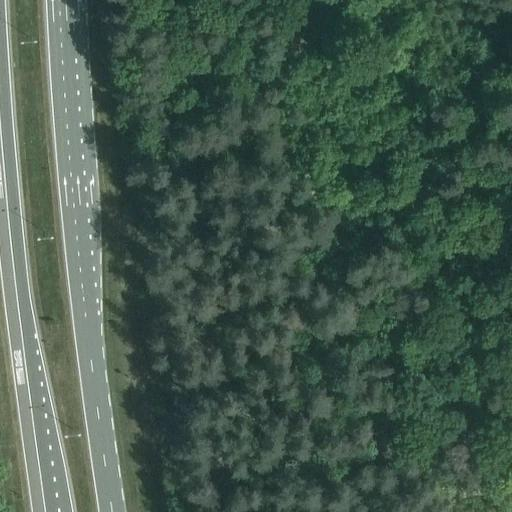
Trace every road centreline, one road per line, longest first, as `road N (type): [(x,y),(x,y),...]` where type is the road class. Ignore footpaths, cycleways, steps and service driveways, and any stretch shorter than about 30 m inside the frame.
road 1 (primary): [(0,0),(15,228),(54,511)]
road 2 (primary): [(112,511),(82,292),(59,0)]
